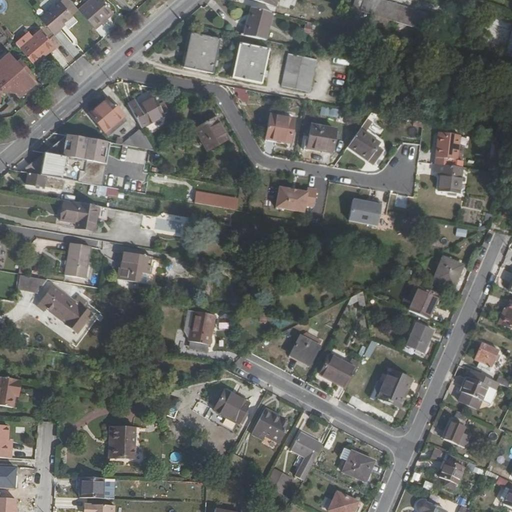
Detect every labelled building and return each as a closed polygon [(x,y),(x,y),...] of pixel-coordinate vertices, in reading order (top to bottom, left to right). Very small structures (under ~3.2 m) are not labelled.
[(58,0),(53,0),(36,14),(51,32),(58,26),(57,25),(55,23),(60,19),(62,21),(65,25),(74,18),(69,12),(58,0)] [(69,0),(58,0),(69,12),(75,6),(69,0)] [(101,0),(82,0),(75,6),(92,26),(111,10),(101,0)] [(356,0),(354,10),(362,12),(365,0),(356,0)] [(378,0),(365,0),(362,12),(393,22),(398,6),(378,0)] [(250,23),(246,38),(266,42),(274,15),(252,9),(248,23),(250,23)] [(426,32),(400,24),(396,39),(422,46),(426,32)] [(37,26),(16,44),(34,65),(55,47),(37,26)] [(185,70),(193,36),(188,35),(180,69),(185,70)] [(193,36),(185,70),(213,76),(220,42),(193,36)] [(262,87),(270,55),(242,47),(233,80),(262,87)] [(0,84),(4,81),(15,94),(32,79),(24,70),(27,67),(18,56),(14,58),(7,49),(0,54),(0,84)] [(310,94),(317,63),(290,56),(283,88),(310,94)] [(246,101),(248,90),(240,89),(238,99),(246,101)] [(90,114),(92,116),(111,100),(109,98),(90,114)] [(131,106),(143,129),(166,118),(157,99),(141,107),(139,102),(131,106)] [(111,100),(92,116),(106,133),(125,117),(111,100)] [(125,117),(106,133),(110,137),(129,121),(125,117)] [(271,117),(267,138),(292,143),(296,122),(271,117)] [(226,141),(214,119),(195,130),(208,152),(226,141)] [(314,128),(310,149),(335,154),(339,133),(314,128)] [(155,152),(143,129),(122,147),(155,152)] [(362,130),(350,148),(378,166),(386,153),(381,150),(385,145),(362,130)] [(461,136),(441,134),(437,174),(444,174),(442,192),(462,194),(464,168),(452,167),(453,160),(459,160),(461,136)] [(39,160),(22,174),(29,175),(56,180),(105,188),(109,165),(55,157),(54,163),(39,160)] [(56,180),(29,175),(27,187),(44,190),(44,188),(55,190),(56,180)] [(265,188),(262,205),(271,207),(272,202),(300,207),(303,187),(275,182),(274,189),(265,188)] [(107,197),(120,199),(122,192),(108,190),(107,197)] [(197,194),(195,204),(236,211),(238,201),(197,194)] [(397,195),(395,206),(406,208),(408,197),(397,195)] [(381,204),(353,199),(349,221),(377,226),(381,204)] [(98,208),(64,202),(61,224),(77,227),(76,231),(94,234),(98,208)] [(455,237),(466,237),(466,229),(456,229),(455,237)] [(95,250),(74,246),(69,278),(89,281),(95,250)] [(124,272),(122,283),(153,289),(158,261),(129,256),(126,273),(124,272)] [(445,257),(435,280),(454,288),(464,266),(445,257)] [(46,282),(21,277),(19,290),(39,294),(46,282)] [(73,304),(53,287),(39,303),(46,309),(59,320),(62,317),(67,321),(64,326),(74,335),(90,315),(80,306),(77,309),(72,305),(73,304)] [(410,313),(429,321),(439,297),(421,289),(410,313)] [(511,301),(511,302),(507,310),(505,310),(499,323),(511,328),(511,301)] [(46,309),(39,303),(36,307),(43,313),(46,309)] [(366,313),(358,309),(356,313),(353,311),(348,319),(354,323),(358,315),(363,318),(366,313)] [(216,316),(195,315),(192,353),(213,355),(216,316)] [(425,354),(434,332),(417,325),(408,347),(425,354)] [(310,367),(321,347),(302,337),(291,357),(310,367)] [(369,359),(377,343),(371,340),(363,356),(369,359)] [(499,376),(508,354),(492,348),(485,365),(489,367),(487,371),(499,376)] [(345,390),(352,377),(347,375),(351,366),(331,356),(320,377),(345,390)] [(411,385),(389,375),(376,404),(396,413),(403,398),(405,399),(411,385)] [(19,382),(0,378),(0,408),(14,410),(15,398),(15,393),(19,393),(19,382)] [(465,391),(470,380),(467,378),(462,390),(465,391)] [(498,392),(470,380),(465,391),(460,403),(478,411),(482,402),(492,406),(498,392)] [(225,392),(214,412),(238,425),(250,404),(238,397),(237,398),(225,392)] [(400,410),(405,399),(403,398),(396,413),(400,410)] [(254,407),(250,404),(238,425),(243,427),(254,407)] [(273,414),(266,410),(253,435),(264,441),(266,437),(281,445),(290,426),(279,420),(271,416),(273,414)] [(447,441),(455,423),(451,421),(444,440),(447,441)] [(455,423),(447,441),(461,447),(468,429),(455,423)] [(0,427),(0,459),(13,460),(14,453),(7,453),(7,443),(8,428),(0,427)] [(133,452),(129,431),(109,435),(113,455),(133,452)] [(309,461),(317,445),(301,436),(292,453),(305,459),(309,461)] [(295,478),(303,483),(307,476),(311,468),(321,450),(322,447),(317,445),(309,461),(305,459),(295,478)] [(432,459),(443,460),(444,449),(433,448),(432,459)] [(375,463),(353,454),(345,475),(366,484),(375,463)] [(227,470),(242,477),(248,464),(234,457),(227,470)] [(467,470),(450,461),(442,478),(460,486),(467,470)] [(273,474),(265,489),(281,498),(289,483),(273,474)] [(81,491),(80,500),(116,503),(118,482),(82,480),(81,491)] [(341,493),(331,511),(357,511),(361,504),(341,493)] [(447,511),(425,502),(420,503),(418,509),(417,511),(447,511)]
